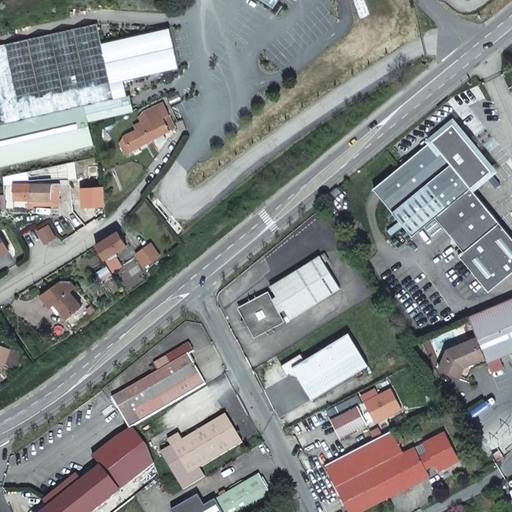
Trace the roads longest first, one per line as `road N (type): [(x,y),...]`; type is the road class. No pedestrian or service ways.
road 1 (secondary): [(511,20),(192,283)]
road 2 (unknown): [(237,367),(354,291),(355,280),(319,241),(264,277)]
road 3 (unclassified): [(192,283),(316,511)]
road 4 (secondary): [(192,283),(74,382),(0,426)]
road 5 (unknown): [(511,284),(492,299),(459,303),(420,257),(381,250),(364,204)]
road 6 (residential): [(0,297),(113,223),(151,173)]
